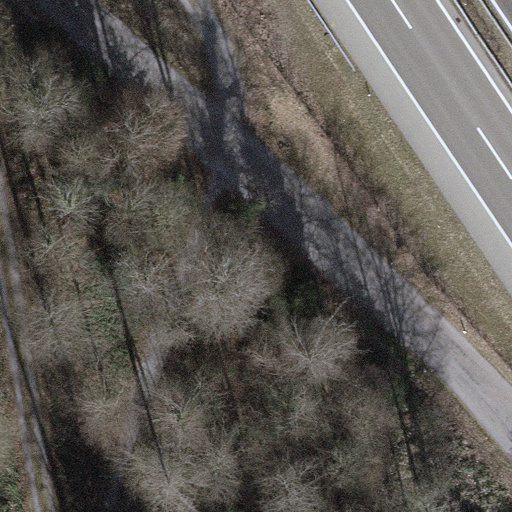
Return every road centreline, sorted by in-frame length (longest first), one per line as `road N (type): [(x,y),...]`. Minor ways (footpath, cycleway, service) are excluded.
road 1 (unclassified): [(74,0),(375,278),(511,421)]
road 2 (track): [(193,0),(226,75),(220,133),(105,511)]
road 3 (track): [(46,511),(0,247)]
road 4 (motorway): [(391,0),(511,179)]
